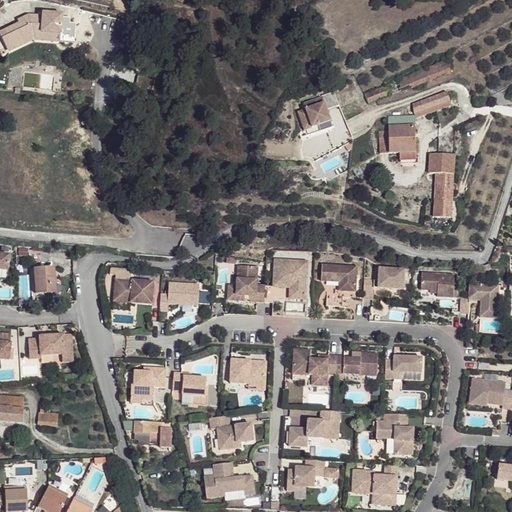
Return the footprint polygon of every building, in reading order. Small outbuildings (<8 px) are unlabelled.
[(63,35),(63,44),(77,45),(78,24),(64,23),(65,14),(44,13),(44,16),(31,16),(31,18),(22,23),(16,25),(25,43),(36,39),(34,35),(39,33),(63,35)] [(9,50),(25,43),(16,25),(6,31),(9,37),(4,40),(9,50)] [(11,53),(36,42),(63,44),(63,35),(39,33),(34,35),(36,39),(25,43),(9,50),(11,53)] [(368,106),(391,96),(451,71),(447,59),(386,85),(387,86),(364,96),(368,106)] [(413,114),(462,96),(459,87),(413,105),(413,114)] [(323,96),(324,98),(327,109),(339,106),(334,93),(323,96)] [(413,119),(464,102),(462,96),(413,114),(413,117),(413,119)] [(324,98),(304,104),(306,111),(299,113),(305,133),(332,124),(327,109),(324,98)] [(399,158),(415,158),(413,119),(413,117),(386,119),(387,132),(378,133),(379,154),(388,153),(388,154),(399,154),(399,158)] [(454,155),(430,155),(429,174),(437,174),(453,175),(454,155)] [(434,219),(450,219),(453,175),(437,174),(436,186),(435,200),(434,219)] [(274,286),(266,286),(265,302),(274,303),(274,298),(290,299),(290,296),(307,297),(309,262),(276,260),(275,284),(290,284),(290,287),(274,286)] [(343,291),(356,292),(358,266),(323,265),(322,281),(340,282),(344,283),(343,291)] [(42,291),(53,291),(51,266),(33,268),(34,292),(42,291)] [(265,302),(266,286),(257,285),(259,267),(238,266),(237,286),(236,301),(245,301),(245,296),(250,296),(250,302),(265,302)] [(379,281),(379,289),(404,291),(405,270),(380,269),(379,281)] [(454,275),(422,274),(421,292),(431,292),(438,292),(438,295),(438,298),(454,299),(454,275)] [(116,280),(115,303),(154,305),(155,282),(116,280)] [(363,299),(373,300),(374,289),(374,281),(365,280),(363,299)] [(170,295),(162,294),(161,311),(169,311),(170,304),(200,306),(201,284),(171,283),(170,295)] [(498,286),(470,284),(470,297),(482,298),(481,302),(481,318),(496,319),(498,286)] [(236,301),(237,286),(229,285),(228,300),(236,301)] [(343,296),(327,295),(326,306),(343,307),(343,296)] [(469,301),(470,297),(461,296),(461,300),(460,312),(460,314),(468,315),(469,301)] [(0,358),(7,359),(9,333),(0,332),(0,358)] [(61,333),(62,352),(59,352),(60,360),(71,359),(69,332),(61,333)] [(36,337),(26,338),(27,358),(38,357),(38,354),(59,352),(62,352),(61,333),(36,334),(36,337)] [(311,351),(294,350),(293,375),(309,376),(308,386),(327,387),(328,361),(310,360),(311,351)] [(345,358),(337,357),(336,375),(376,378),(378,355),(361,354),(361,360),(345,359),(345,358)] [(394,362),(386,361),(385,380),(394,381),(394,373),(403,374),(421,374),(422,359),(395,358),(394,362)] [(251,362),(232,361),(231,384),(249,385),(249,387),(265,388),(267,362),(257,362),(256,364),(251,364),(251,362)] [(143,374),(134,373),(133,383),(131,383),(130,397),(142,398),(142,395),(153,396),(153,385),(164,385),(165,367),(151,366),(151,371),(143,370),(143,374)] [(185,376),(174,375),(173,393),(182,393),(182,397),(204,399),(206,380),(191,379),(185,379),(185,376)] [(473,380),(470,401),(488,403),(488,405),(503,407),(503,410),(511,412),(511,410),(511,404),(511,392),(505,392),(506,385),(473,380)] [(0,402),(0,409),(22,411),(22,409),(23,399),(1,397),(0,401),(0,402)] [(488,403),(470,401),(470,407),(487,410),(488,403)] [(0,421),(21,423),(22,411),(0,409),(0,421)] [(309,429),(291,428),(290,447),(308,448),(309,438),(311,438),(327,439),(334,432),(342,433),(343,413),(322,412),(321,422),(312,421),(311,426),(309,425),(309,429)] [(38,425),(57,426),(58,415),(44,414),(40,413),(39,413),(38,425)] [(396,429),(396,424),(408,425),(408,416),(391,416),(390,423),(378,422),(377,439),(395,440),(394,456),(413,457),(414,430),(408,430),(396,429)] [(229,417),(211,418),(212,430),(218,429),(220,450),(242,448),(241,443),(254,442),(252,425),(238,427),(238,429),(232,429),(232,427),(230,427),(229,417)] [(123,421),(124,429),(135,430),(135,421),(128,421),(123,421)] [(156,432),(155,422),(135,421),(135,430),(135,432),(148,432),(156,432)] [(156,432),(148,432),(148,444),(159,445),(160,429),(160,423),(155,422),(156,432)] [(160,429),(159,445),(159,450),(170,450),(171,429),(160,429)] [(148,432),(135,432),(134,439),(141,439),(141,444),(148,444),(148,432)] [(296,471),(288,470),(287,492),(306,493),(306,488),(315,488),(315,478),(316,470),(325,470),(325,462),(306,461),(306,468),(300,468),(300,471),(296,471)] [(233,464),(214,466),(215,477),(204,478),(207,500),(226,497),(225,494),(245,491),(245,497),(255,495),(254,481),(250,482),(249,477),(234,479),(233,464)] [(386,473),(397,474),(398,466),(386,466),(386,473)] [(511,468),(499,467),(497,481),(511,483),(511,468)] [(316,470),(315,478),(324,478),(325,470),(316,470)] [(366,472),(354,472),(353,494),(374,495),(384,496),(383,506),(396,507),(397,478),(385,477),(385,485),(375,484),(375,477),(366,476),(366,472)] [(48,511),(59,511),(69,494),(48,485),(38,507),(48,511)] [(13,511),(27,511),(26,487),(4,488),(4,511),(13,511)] [(384,496),(374,495),(373,506),(383,506),(384,496)] [(91,511),(94,507),(74,497),(66,511),(91,511)]
